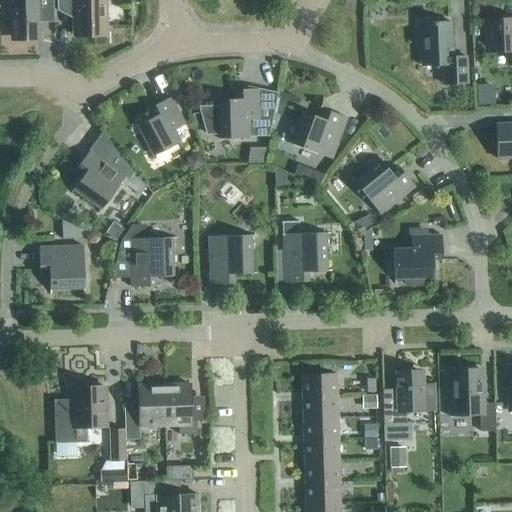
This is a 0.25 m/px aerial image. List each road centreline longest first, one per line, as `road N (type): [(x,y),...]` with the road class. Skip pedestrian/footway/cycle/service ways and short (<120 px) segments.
road 1 (residential): [(482,318),(470,214),(436,146),(389,98),(308,62),(285,42)]
road 2 (unclassified): [(482,318),(240,329)]
road 3 (unclassified): [(240,329),(8,341)]
road 4 (residential): [(247,511),(240,329)]
